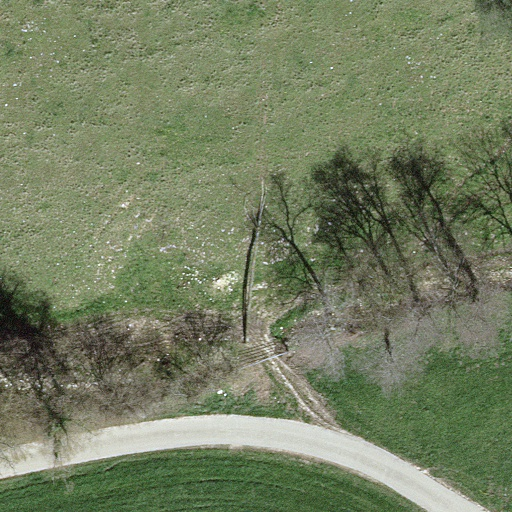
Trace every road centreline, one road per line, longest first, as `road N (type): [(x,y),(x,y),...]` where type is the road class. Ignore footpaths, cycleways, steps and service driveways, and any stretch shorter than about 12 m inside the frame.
road 1 (unclassified): [(0,464),(174,432),(274,432),(355,451),(459,511)]
road 2 (track): [(334,444),(274,365),(251,295)]
